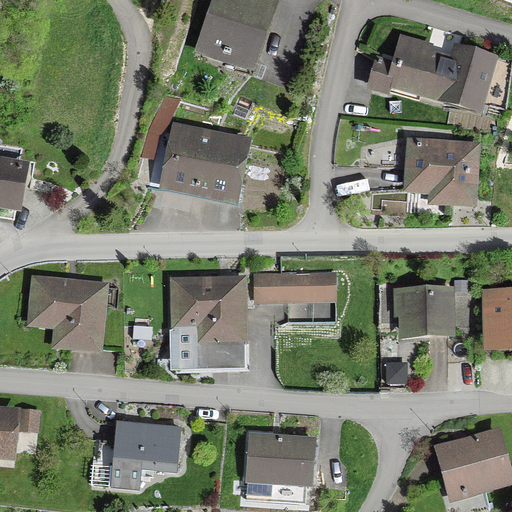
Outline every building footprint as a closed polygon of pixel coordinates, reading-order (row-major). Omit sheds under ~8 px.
[(243,0),(218,0),(198,60),(243,75),(267,8),(243,0)] [(442,103),(443,98),(453,64),(423,56),(425,48),(402,42),(395,69),(376,64),(371,83),(442,103)] [(456,52),(453,64),(443,98),(477,108),(490,61),(456,52)] [(239,149),(158,132),(152,164),(171,168),(167,186),(229,198),(239,149)] [(474,150),(409,145),(406,191),(443,194),(442,203),(470,205),(474,150)] [(0,207),(14,209),(21,169),(0,166),(0,207)] [(333,277),(254,278),(254,300),(333,298),(333,277)] [(55,327),(53,347),(96,351),(102,290),(34,283),(30,325),(55,327)] [(172,284),(173,328),(241,327),(240,283),(172,284)] [(401,296),(403,336),(448,336),(447,295),(401,296)] [(511,343),(511,301),(487,302),(488,344),(511,343)] [(173,328),(174,372),(242,371),(241,327),(173,328)] [(387,368),(388,386),(404,385),(404,368),(387,368)] [(12,416),(0,414),(0,457),(8,458),(12,416)] [(18,431),(34,432),(36,415),(19,414),(18,431)] [(175,475),(179,432),(114,426),(113,444),(98,442),(96,466),(92,465),(90,486),(137,491),(139,472),(175,475)] [(495,435),(437,451),(446,484),(456,481),(460,497),(508,484),(495,435)] [(296,505),(298,486),(308,487),(312,443),(249,439),(244,502),(296,505)]
